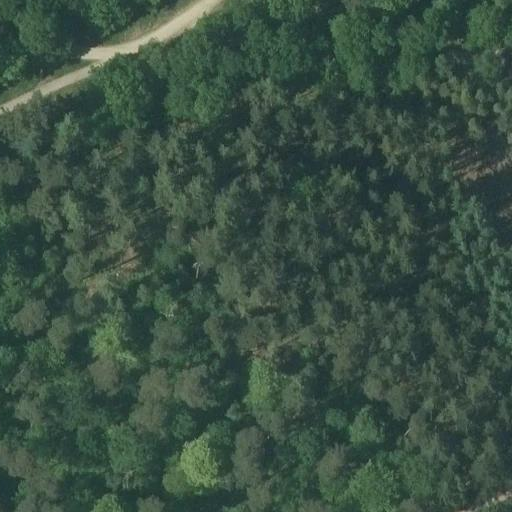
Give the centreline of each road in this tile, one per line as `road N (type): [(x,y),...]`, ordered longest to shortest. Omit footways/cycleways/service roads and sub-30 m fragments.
road 1 (track): [(93,59),(511,52)]
road 2 (track): [(93,59),(210,0)]
